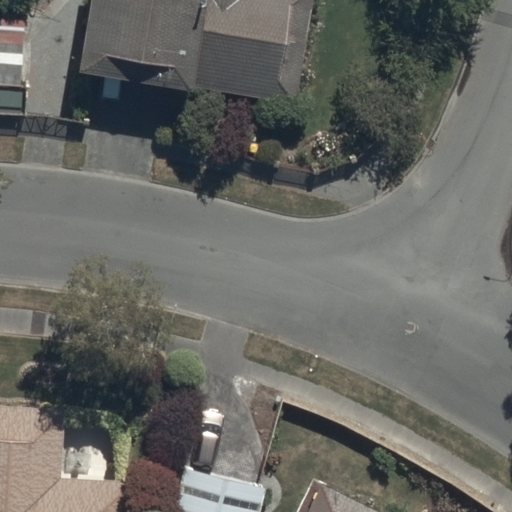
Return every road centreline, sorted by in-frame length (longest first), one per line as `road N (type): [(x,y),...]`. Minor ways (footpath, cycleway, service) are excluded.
road 1 (residential): [(0,220),(139,237),(287,276),(412,324)]
road 2 (residential): [(412,324),(511,89)]
